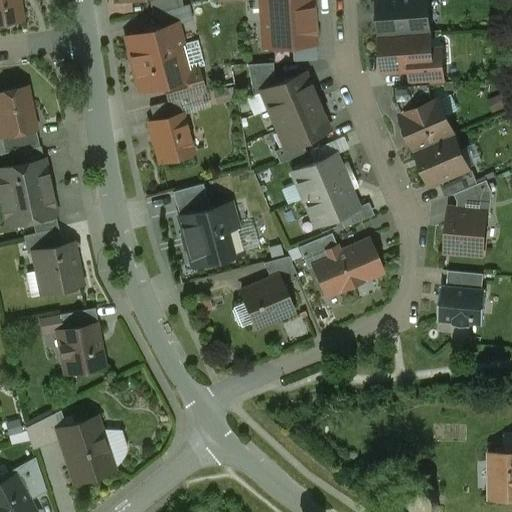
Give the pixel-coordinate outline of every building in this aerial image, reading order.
[(0,0),(0,22),(21,19),(17,0),(0,0)] [(261,0),(265,47),(292,45),(315,44),(312,0),(261,0)] [(377,0),(380,35),(430,32),(427,0),(377,0)] [(188,5),(177,8),(181,23),(192,20),(188,5)] [(177,25),(126,38),(140,91),(165,84),(191,77),(189,70),(182,45),(177,25)] [(430,32),(380,35),(383,72),(398,71),(398,70),(411,69),(432,68),(431,51),(430,32)] [(197,41),(182,45),(189,70),(196,68),(204,66),(197,41)] [(315,44),(292,45),(293,62),(317,60),(315,44)] [(432,68),(411,69),(412,85),(430,84),(443,83),(441,50),(431,51),(432,68)] [(273,63),(247,65),(253,96),(261,92),(261,91),(277,84),(273,75),(273,63)] [(191,77),(165,84),(169,101),(178,99),(203,92),(196,68),(189,70),(191,77)] [(277,84),(261,91),(261,92),(284,147),(285,148),(301,141),(328,130),(305,73),(277,84)] [(412,85),(394,87),(395,103),(398,103),(403,114),(433,102),(431,96),(430,84),(412,85)] [(26,87),(0,93),(0,133),(1,136),(35,129),(26,87)] [(169,101),(149,107),(153,122),(182,114),(178,99),(169,101)] [(403,114),(401,116),(416,150),(454,134),(446,115),(440,117),(434,102),(403,114)] [(153,122),(149,123),(160,162),(193,153),(182,114),(153,122)] [(35,129),(1,136),(4,153),(17,151),(39,146),(35,129)] [(454,134),(416,150),(430,185),(439,182),(469,169),(468,168),(454,134)] [(301,141),(285,148),(284,147),(274,151),(279,163),(306,152),(301,141)] [(39,146),(17,151),(20,164),(20,165),(43,160),(40,146),(39,146)] [(319,147),(311,150),(316,162),(324,159),(319,147)] [(316,162),(299,170),(303,178),(296,181),(315,225),(357,207),(335,155),(324,159),(316,162)] [(43,160),(20,165),(20,164),(0,168),(0,193),(7,225),(32,220),(31,220),(55,215),(44,160),(43,160)] [(469,169),(439,182),(445,198),(474,186),(478,184),(471,167),(468,168),(469,169)] [(478,184),(474,186),(481,202),(491,203),(492,192),(487,180),(478,184)] [(203,184),(173,192),(179,217),(209,209),(203,184)] [(179,217),(192,266),(208,262),(209,265),(227,260),(227,257),(242,253),(242,251),(241,251),(235,229),(239,228),(232,203),(209,209),(179,217)] [(486,212),(450,209),(446,251),(482,254),(486,212)] [(55,215),(31,220),(32,220),(34,233),(58,228),(55,215)] [(34,233),(23,236),(27,254),(33,252),(33,251),(62,245),(58,228),(34,233)] [(331,233),(313,241),(318,253),(335,245),(336,245),(331,233)] [(318,253),(309,256),(313,266),(325,296),(335,292),(336,294),(369,280),(368,278),(382,272),(368,239),(348,248),(338,252),(335,245),(318,253)] [(313,241),(298,247),(307,268),(313,266),(309,256),(318,253),(313,241)] [(62,245),(33,251),(33,252),(38,273),(41,275),(45,293),(47,292),(51,295),(59,293),(61,289),(81,285),(72,243),(62,245)] [(289,256),(263,263),(270,279),(277,276),(282,285),(298,278),(289,256)] [(484,274),(448,271),(447,286),(482,289),(484,274)] [(270,279),(241,292),(256,327),(292,311),(282,285),(277,276),(270,279)] [(447,286),(442,286),(442,285),(441,285),(438,321),(439,321),(453,322),(453,325),(470,326),(470,324),(482,325),(483,325),(486,289),(485,289),(485,290),(482,289),(447,286)] [(95,308),(59,315),(62,330),(96,324),(96,325),(98,325),(95,308)] [(62,330),(56,332),(64,373),(70,372),(73,375),(81,373),(83,370),(104,366),(96,325),(96,324),(62,330)] [(53,414),(25,428),(32,449),(60,440),(57,429),(58,429),(53,414)] [(58,429),(57,429),(60,440),(74,482),(113,470),(96,417),(58,429)] [(511,450),(488,452),(489,499),(511,498),(511,450)] [(15,476),(29,500),(46,491),(35,458),(11,470),(15,476)] [(35,511),(29,500),(15,476),(0,484),(0,511),(35,511)] [(409,489),(406,494),(404,500),(405,508),(407,511),(437,511),(440,507),(441,500),(439,494),(435,488),(430,485),(422,483),(416,485),(412,486),(409,489)]
